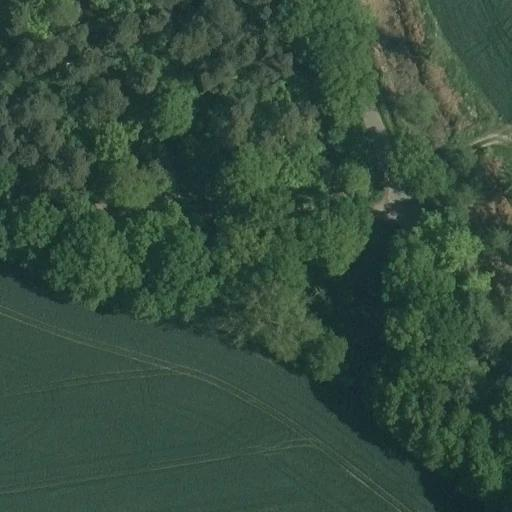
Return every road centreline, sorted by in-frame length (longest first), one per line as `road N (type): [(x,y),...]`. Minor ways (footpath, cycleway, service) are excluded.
road 1 (unclassified): [(511,463),(327,0)]
road 2 (track): [(408,214),(0,199)]
road 3 (track): [(394,178),(487,139),(511,140)]
